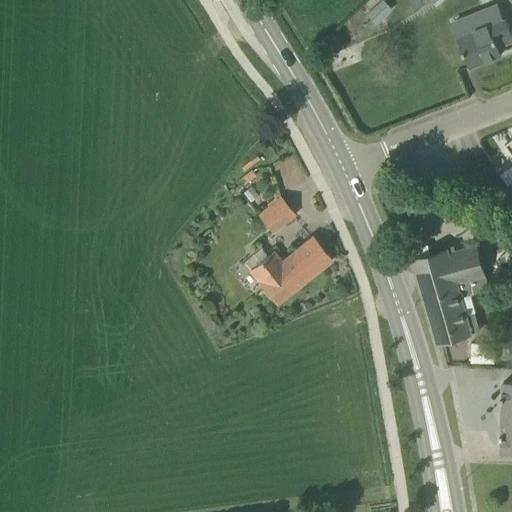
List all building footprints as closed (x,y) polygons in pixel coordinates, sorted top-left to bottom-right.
[(511,40),(511,31),(506,16),(504,17),(498,3),(453,20),(459,35),(458,35),(470,66),(502,53),(499,45),(511,40)] [(259,214),(273,231),(294,214),(281,197),(259,214)] [(276,300),(331,260),(312,236),(278,263),(270,252),(251,267),(276,300)] [(490,288),(477,244),(448,252),(447,249),(412,259),(436,343),(481,330),(475,311),(466,313),(461,297),(490,288)] [(471,342),(471,361),(495,362),(495,342),(471,342)] [(511,416),(511,381),(504,381),(503,395),(502,395),(502,400),(503,400),(503,416),(511,416)] [(511,416),(503,416),(502,433),(501,433),(501,437),(502,437),(502,451),(511,451),(511,416)]
